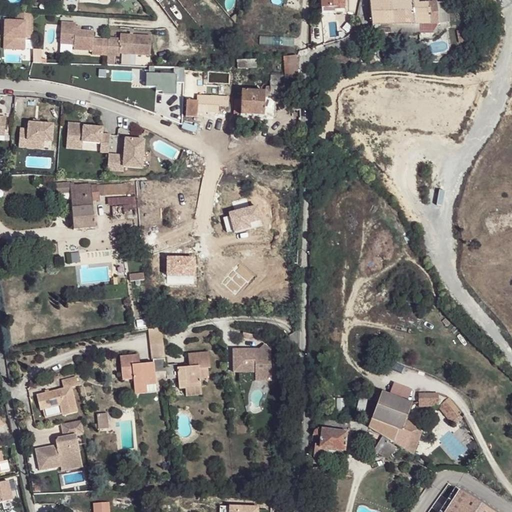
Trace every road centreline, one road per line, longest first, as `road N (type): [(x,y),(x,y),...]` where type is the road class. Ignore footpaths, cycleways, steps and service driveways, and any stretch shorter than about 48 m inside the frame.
road 1 (unclassified): [(296,511),(308,405),(306,57),(355,39),(364,15)]
road 2 (unclassified): [(31,511),(0,336)]
